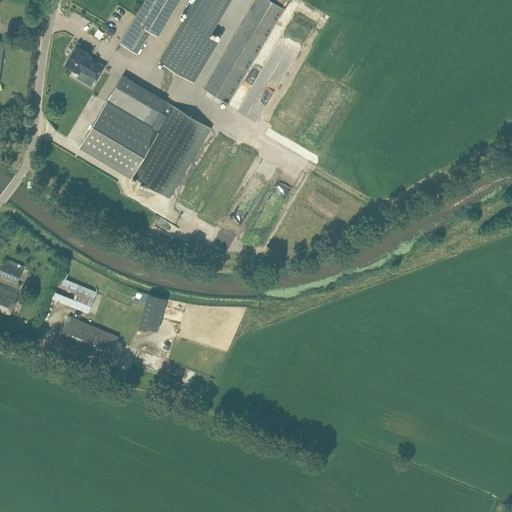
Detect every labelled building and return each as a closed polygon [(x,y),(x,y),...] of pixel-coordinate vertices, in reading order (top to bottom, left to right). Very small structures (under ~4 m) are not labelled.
[(146,0),(126,34),(121,43),(137,52),(142,44),(150,30),(158,35),(179,0),(146,0)] [(195,0),(159,62),(193,82),(218,41),(210,35),(230,0),(195,0)] [(285,9),(269,0),(255,0),(203,87),(228,103),(285,9)] [(89,57),(91,54),(76,45),(65,64),(80,73),(81,70),(97,80),(105,66),(89,57)] [(130,177),(132,175),(170,197),(211,128),(173,105),(174,105),(166,100),(166,99),(123,74),(107,101),(79,147),(130,177)] [(0,271),(0,277),(16,284),(23,269),(4,261),(0,271)] [(52,297),(88,312),(96,292),(60,277),(52,297)] [(0,310),(9,314),(18,293),(0,285),(0,310)] [(148,293),(139,325),(157,330),(166,298),(148,293)] [(69,314),(58,342),(107,363),(119,335),(69,314)]
